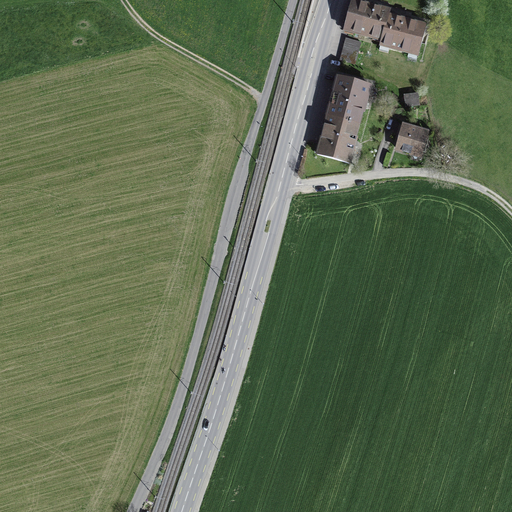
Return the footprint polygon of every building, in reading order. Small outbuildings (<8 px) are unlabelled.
[(388,16),(390,11),(371,6),(352,1),(344,30),(382,41),(388,16)] [(381,45),(419,55),(426,26),(407,21),(388,16),(382,41),(381,45)] [(355,64),(361,42),(347,39),(341,61),(355,64)] [(360,125),(370,86),(338,78),(328,116),(360,125)] [(418,94),(405,95),(407,107),(419,105),(418,94)] [(360,125),(328,116),(317,155),(349,163),(360,125)] [(404,126),(397,149),(421,156),(427,133),(404,126)]
